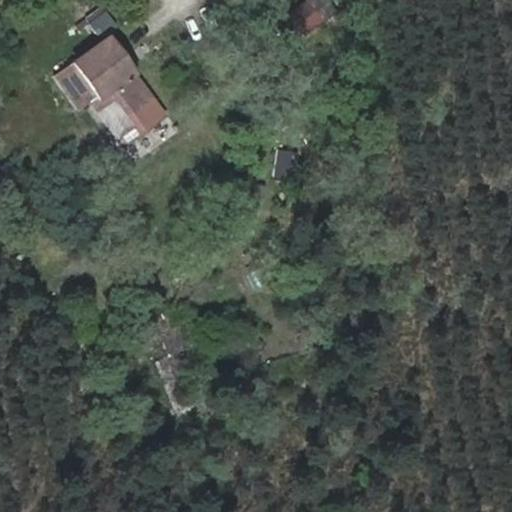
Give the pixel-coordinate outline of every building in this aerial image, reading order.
[(285,46),(319,17),(304,0),(297,0),(267,26),(285,46)] [(108,39),(74,64),(99,99),(93,104),(123,147),(164,117),(108,39)] [(99,99),(74,64),(67,68),(93,104),(99,99)] [(247,182),(238,219),(253,222),(262,186),(247,182)] [(169,312),(151,320),(161,343),(163,347),(181,340),(169,312)] [(149,316),(138,321),(150,348),(161,343),(151,320),(149,316)]
